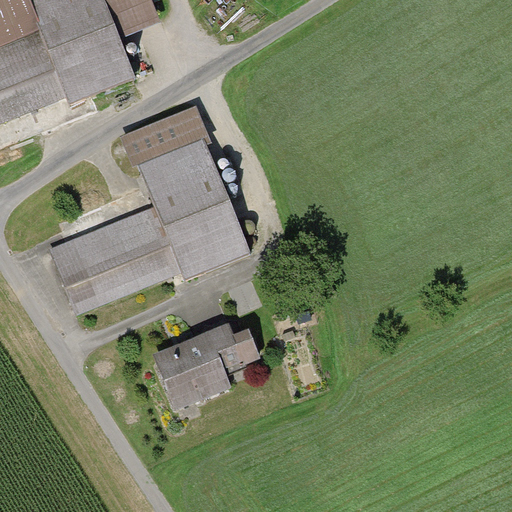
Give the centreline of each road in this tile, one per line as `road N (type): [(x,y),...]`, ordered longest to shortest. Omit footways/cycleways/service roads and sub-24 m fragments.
road 1 (residential): [(0,211),(41,176),(321,0)]
road 2 (residential): [(0,255),(166,511)]
